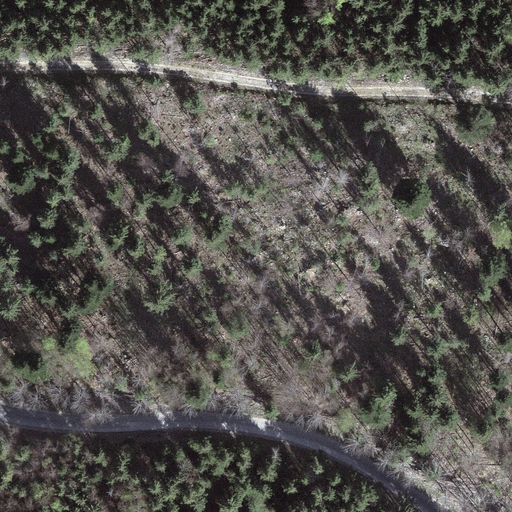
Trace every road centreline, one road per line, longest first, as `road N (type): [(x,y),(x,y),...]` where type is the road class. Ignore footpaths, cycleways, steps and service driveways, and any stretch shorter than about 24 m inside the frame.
road 1 (track): [(0,66),(87,63),(300,90),(511,100)]
road 2 (unclassified): [(440,511),(332,447),(261,424),(0,412)]
